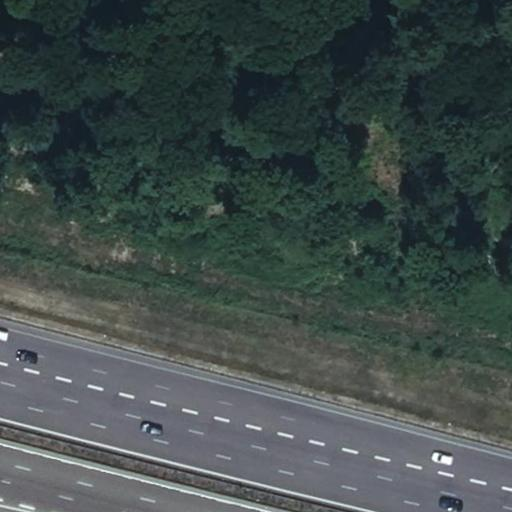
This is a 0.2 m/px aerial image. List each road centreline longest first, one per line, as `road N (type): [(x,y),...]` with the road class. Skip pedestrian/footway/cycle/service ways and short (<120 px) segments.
road 1 (motorway): [(495,511),(0,388)]
road 2 (motorway): [(0,468),(171,511)]
